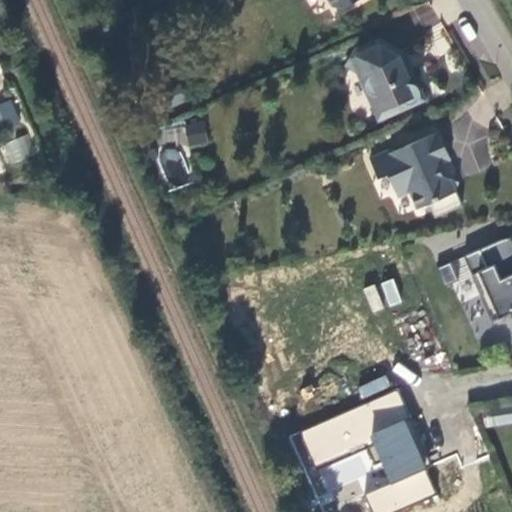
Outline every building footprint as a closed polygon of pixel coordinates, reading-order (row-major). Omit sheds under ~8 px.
[(371,37),(346,48),(337,64),(358,76),(360,82),(360,83),(360,84),(360,90),(360,93),(360,94),(361,98),(362,100),(363,101),(364,102),(364,103),(365,105),(369,107),(373,110),(375,115),(414,97),(403,72),(402,72),(401,72),(400,72),(397,70),(396,69),(394,66),(393,64),(392,62),(391,59),(392,55),(392,54),(392,53),(393,50),(371,37)] [(175,98),(167,81),(153,88),(160,104),(175,98)] [(195,139),(192,120),(176,123),(179,142),(195,139)] [(454,206),(446,190),(450,182),(442,179),(434,176),(430,166),(435,163),(442,160),(429,132),(385,152),(361,163),(369,180),(379,176),(388,194),(396,191),(402,194),(409,209),(420,204),(427,218),(454,206)] [(6,161),(33,159),(31,138),(4,141),(6,161)] [(167,186),(189,180),(180,146),(158,152),(167,186)] [(360,160),(361,163),(385,152),(383,149),(360,160)] [(501,239),(479,249),(487,267),(494,264),(500,279),(511,274),(511,276),(511,242),(510,238),(501,239)] [(479,249),(463,256),(492,321),(510,313),(511,316),(511,276),(511,274),(500,279),(494,264),(487,267),(479,249)] [(444,286),(458,280),(450,262),(436,268),(444,286)] [(363,288),(372,313),(402,302),(393,278),(363,288)] [(384,376),(357,387),(362,398),(389,387),(384,376)] [(399,393),(293,429),(316,496),(360,481),(370,511),(387,511),(434,496),(399,393)]
